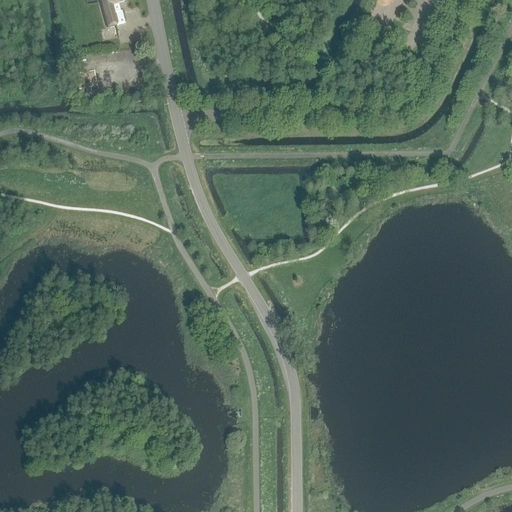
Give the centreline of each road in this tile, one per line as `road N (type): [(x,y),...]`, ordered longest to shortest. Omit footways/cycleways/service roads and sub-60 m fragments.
road 1 (tertiary): [(296,511),(291,377),(203,209),(176,116)]
road 2 (unclassified): [(176,116),(400,110),(424,91),(467,0)]
